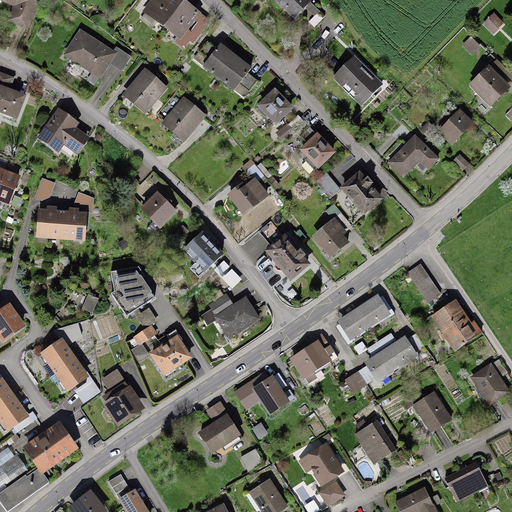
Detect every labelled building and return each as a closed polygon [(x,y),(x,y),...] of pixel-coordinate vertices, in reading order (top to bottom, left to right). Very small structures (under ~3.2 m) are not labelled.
[(34,0),(2,0),(1,3),(12,7),(6,24),(30,32),(40,3),(34,1),(34,0)] [(194,11),(180,0),(148,0),(150,1),(141,12),(175,38),(171,42),(185,53),(209,22),(194,11)] [(312,3),(308,0),(274,0),(295,20),(312,3)] [(492,15),(481,24),(491,36),(503,27),(492,15)] [(112,52),(78,30),(61,56),(97,80),(108,64),(120,72),(130,58),(115,48),(112,52)] [(247,64),(224,47),(221,45),(204,68),(236,92),(253,68),(247,64)] [(383,85),(355,57),(333,79),(361,107),(383,85)] [(511,89),(491,67),(471,87),(493,109),(511,90),(511,89)] [(142,71),(121,95),(144,115),(165,90),(142,71)] [(12,79),(0,74),(0,113),(19,120),(28,96),(9,89),(12,79)] [(276,90),(258,107),(277,127),(295,110),(276,90)] [(206,115),(183,96),(160,124),(183,143),(206,115)] [(81,126),(59,110),(37,139),(59,155),(64,147),(78,158),(90,141),(77,132),(81,126)] [(462,112),(439,132),(453,147),(475,126),(462,112)] [(304,123),(298,116),(276,134),(282,142),(304,123)] [(319,133),(300,151),(320,171),(338,154),(319,133)] [(415,136),(387,164),(403,179),(419,162),(429,172),(440,161),(415,136)] [(474,168),(458,154),(449,163),(466,177),(474,168)] [(9,174),(0,170),(0,198),(8,202),(17,177),(9,174)] [(267,170),(262,174),(275,191),(280,186),(267,170)] [(361,172),(342,189),(366,216),(385,199),(361,172)] [(326,173),(316,182),(330,198),(340,189),(326,173)] [(253,176),(228,195),(245,216),(270,196),(253,176)] [(133,177),(123,187),(128,192),(138,182),(133,177)] [(42,180),(37,197),(48,201),(54,184),(42,180)] [(160,193),(142,209),(162,230),(179,214),(160,193)] [(79,194),(75,206),(91,211),(95,198),(79,194)] [(72,213),(51,211),(41,211),(39,236),(83,240),(85,214),(72,213)] [(340,214),(334,219),(345,232),(351,227),(340,214)] [(331,222),(313,237),(332,260),(350,245),(331,222)] [(205,232),(186,249),(208,273),(226,256),(205,232)] [(288,235),(267,252),(293,283),(313,266),(288,235)] [(420,264),(407,273),(426,303),(440,295),(420,264)] [(139,266),(109,271),(114,295),(128,318),(158,298),(139,266)] [(225,295),(206,308),(228,341),(259,321),(244,299),(233,306),(225,295)] [(89,296),(83,309),(92,313),(98,299),(89,296)] [(368,306),(351,317),(342,323),(351,337),(387,314),(378,300),(368,306)] [(458,301),(431,318),(454,353),(480,336),(458,301)] [(10,305),(0,312),(0,332),(5,340),(25,326),(10,305)] [(150,327),(132,338),(138,347),(156,336),(150,327)] [(392,334),(368,349),(372,355),(395,340),(392,334)] [(179,337),(150,355),(165,378),(194,360),(179,337)] [(320,340),(291,359),(304,380),(333,361),(320,340)] [(394,348),(377,359),(368,365),(378,379),(415,355),(405,341),(394,348)] [(81,371),(68,350),(62,342),(43,355),(67,392),(87,379),(81,371)] [(493,364),(472,377),(490,406),(511,393),(493,364)] [(112,392),(103,398),(122,426),(149,408),(119,368),(103,379),(112,392)] [(366,369),(348,382),(355,391),(373,379),(366,369)] [(264,371),(234,393),(246,410),(261,400),(273,416),(292,402),(273,376),(270,379),(264,371)] [(22,410),(5,385),(2,382),(0,383),(0,417),(8,429),(26,416),(22,410)] [(434,392),(412,406),(429,434),(451,421),(434,392)] [(212,425),(200,433),(214,454),(241,435),(219,402),(204,412),(212,425)] [(61,422),(24,445),(45,473),(81,449),(61,422)] [(376,422),(355,436),(374,466),(396,452),(376,422)] [(326,443),(296,460),(304,474),(312,469),(321,486),(343,473),(326,443)] [(256,451),(242,459),(249,472),(263,464),(256,451)] [(17,454),(0,466),(0,501),(5,509),(11,505),(33,490),(36,492),(49,482),(38,470),(28,479),(26,476),(8,489),(7,486),(29,471),(17,454)] [(477,463),(445,478),(457,503),(489,487),(477,463)] [(121,475),(109,483),(120,501),(132,493),(121,475)] [(270,479),(249,492),(261,511),(281,511),(288,508),(270,479)] [(334,481),(316,492),(325,507),(343,496),(334,481)] [(436,511),(425,488),(395,503),(398,511),(436,511)] [(92,490),(70,507),(73,511),(105,511),(107,511),(92,490)] [(120,501),(118,502),(123,509),(119,511),(148,511),(135,491),(132,493),(120,501)]
